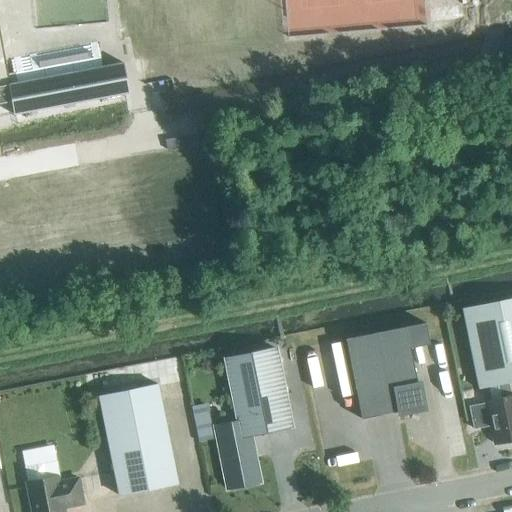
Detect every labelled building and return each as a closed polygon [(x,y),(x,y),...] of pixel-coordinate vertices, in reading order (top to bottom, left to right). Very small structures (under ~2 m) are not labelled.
[(0,104),(11,103),(14,116),(127,93),(122,64),(101,67),(98,50),(11,67),(12,74),(7,75),(0,39),(0,104)] [(511,394),(511,395),(508,383),(511,382),(511,298),(461,309),(477,389),(496,385),(499,397),(484,400),(493,446),(511,441),(511,394)] [(417,387),(409,349),(429,345),(425,324),(345,340),(361,420),(402,411),(402,412),(422,408),(418,387),(417,387)] [(225,492),(262,484),(253,435),(290,427),(274,349),(226,359),(238,421),(212,426),(225,492)] [(118,496),(178,484),(157,385),(98,397),(118,496)] [(47,480),(43,463),(24,467),(32,511),(63,511),(63,508),(83,504),(78,479),(57,483),(56,478),(47,480)]
